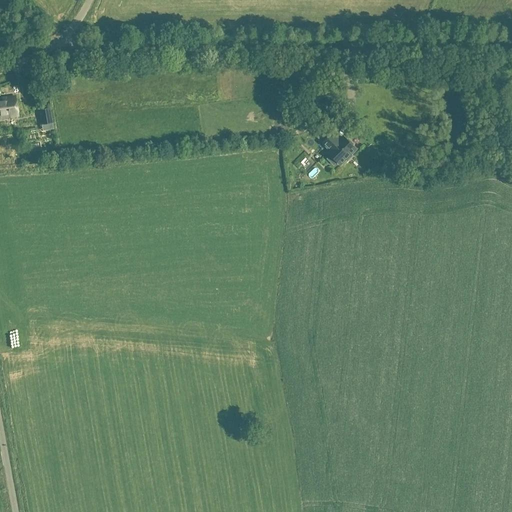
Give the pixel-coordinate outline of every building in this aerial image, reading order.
[(86,66),(86,75),(98,74),(98,66),(86,66)] [(59,82),(50,83),(51,90),(60,89),(59,82)] [(0,118),(18,116),(15,96),(0,98),(0,118)] [(52,128),(51,123),(53,123),(50,109),(39,111),(42,124),(43,124),(44,129),(52,128)] [(338,162),(340,164),(345,159),(347,161),(352,156),(351,154),(355,149),(352,146),(353,144),(350,141),(349,142),(345,139),(341,144),(339,142),(340,141),(333,134),(324,143),(331,150),(329,152),(331,155),(338,162)]
